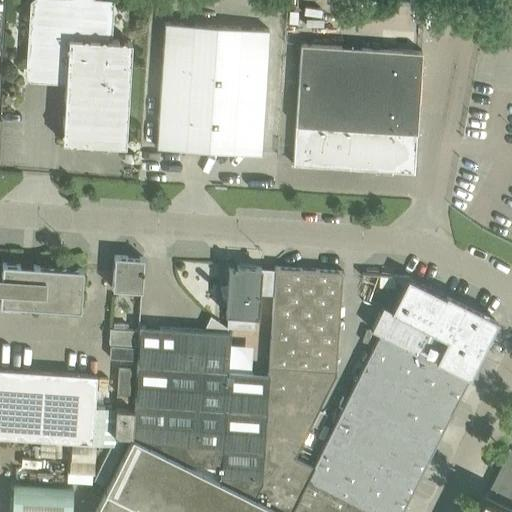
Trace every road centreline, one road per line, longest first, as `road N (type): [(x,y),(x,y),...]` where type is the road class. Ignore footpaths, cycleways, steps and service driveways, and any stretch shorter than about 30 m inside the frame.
road 1 (unclassified): [(511,287),(397,242),(0,214)]
road 2 (unclassified): [(433,511),(511,354)]
